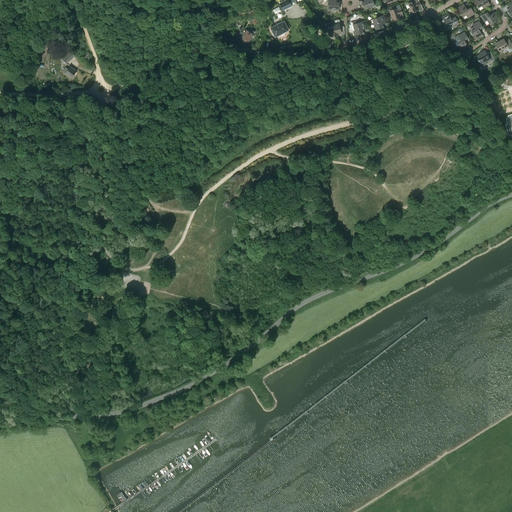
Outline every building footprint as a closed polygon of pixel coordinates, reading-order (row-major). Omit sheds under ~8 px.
[(288,0),(284,0),(279,3),(282,9),(291,5),(288,0)] [(328,0),(328,9),(339,10),(339,3),(336,3),(336,0),(328,0)] [(362,3),(364,9),(374,6),(372,0),(363,0),(364,2),(362,3)] [(411,2),(407,4),(412,12),(418,9),(419,11),(423,10),(418,0),(411,0),(410,1),(411,2)] [(473,0),(478,8),(482,6),(484,8),(490,5),(486,0),(483,0),(482,1),(481,0),(473,0)] [(466,15),(468,17),(474,14),(470,8),(466,10),(463,4),(457,8),(462,17),(466,15)] [(393,9),(389,11),(392,20),(399,17),(400,19),(404,18),(399,5),(392,8),(393,9)] [(484,22),(487,20),(489,24),(498,18),(494,12),(489,16),(487,12),(480,16),(484,22)] [(441,21),(445,27),(451,24),(452,26),(455,25),(456,26),(459,24),(455,17),(451,19),(448,14),(442,17),(443,20),(441,21)] [(372,19),(375,29),(382,27),(381,24),(385,23),(383,15),(372,19)] [(359,20),(352,22),(354,31),(353,31),(354,35),(362,33),(362,30),(366,29),(364,21),(359,22),(359,20)] [(288,30),(287,28),(288,28),(288,27),(288,26),(287,26),(286,26),(284,21),(280,23),(280,22),(278,23),(278,24),(275,25),(273,26),(270,28),(273,33),(272,34),(272,35),(273,35),(273,36),(274,36),(275,37),(278,35),(279,36),(280,36),(281,36),(282,36),(283,36),(284,35),(284,34),(286,33),(285,32),(288,30)] [(474,27),(470,29),(475,38),(481,35),(478,29),(482,27),(479,21),(473,24),(474,27)] [(326,27),(328,32),(329,32),(330,38),(338,36),(337,34),(341,33),(341,34),(344,33),(344,27),(339,28),(339,24),(326,27)] [(238,37),(245,40),(250,32),(245,30),(243,34),(241,32),(238,37)] [(245,40),(244,42),(247,44),(248,42),(249,42),(253,34),(250,32),(245,40)] [(460,38),(456,40),(457,42),(455,43),(457,47),(459,46),(461,49),(467,46),(464,40),(468,38),(464,32),(458,35),(460,38)] [(511,44),(509,39),(504,41),(503,39),(495,44),(499,52),(508,47),(509,49),(510,49),(511,48),(511,44)] [(478,59),(477,60),(480,65),(482,67),(487,64),(485,62),(490,59),(491,61),(495,59),(490,52),(487,54),(485,50),(479,54),(476,56),(478,59)] [(66,63),(72,57),(68,53),(61,59),(66,63)] [(66,67),(63,71),(71,78),(77,71),(70,66),(68,69),(66,67)]
